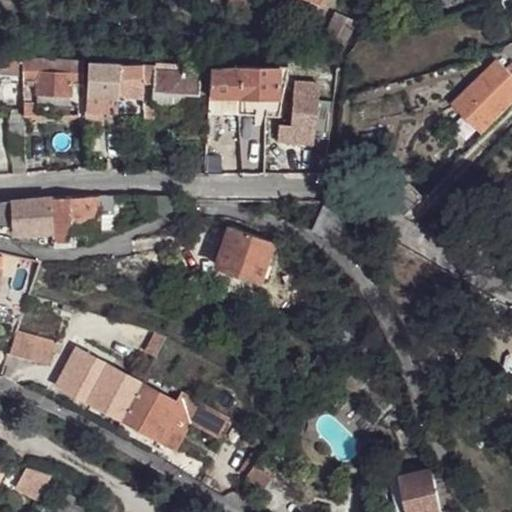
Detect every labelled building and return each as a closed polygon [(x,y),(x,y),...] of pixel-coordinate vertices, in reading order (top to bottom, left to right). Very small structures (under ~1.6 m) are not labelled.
[(350,20),(327,13),(320,33),(328,37),(338,45),(350,20)] [(25,56),(20,81),(34,81),(35,57),(25,56)] [(35,57),(34,81),(33,92),(67,93),(68,82),(69,58),(35,57)] [(80,59),(69,58),(68,82),(81,82),(80,59)] [(464,90),(492,117),(511,96),(511,63),(510,61),(503,69),(495,60),(464,90)] [(86,61),(83,109),(97,109),(141,111),(141,105),(140,102),(141,81),(140,62),(130,63),(86,61)] [(153,63),(140,62),(141,81),(153,82),(150,104),(152,105),(180,108),(182,93),(193,94),(194,91),(196,74),(152,70),(153,63)] [(194,91),(206,93),(207,65),(197,64),(196,74),(194,91)] [(207,65),(206,93),(206,114),(236,117),(236,97),(237,97),(237,65),(207,65)] [(237,65),(237,97),(275,98),(276,95),(277,66),(237,65)] [(277,66),(276,95),(286,95),(287,66),(277,66)] [(324,135),(325,121),(328,99),(313,96),(313,105),(297,105),(294,133),(324,135)] [(31,102),(21,102),(21,110),(21,115),(31,115),(31,102)] [(150,104),(140,102),(141,105),(141,111),(141,115),(151,115),(152,105),(150,104)] [(97,109),(83,109),(82,124),(96,124),(97,109)] [(7,138),(22,137),(22,118),(6,118),(7,138)] [(10,175),(23,173),(23,165),(10,167),(10,175)] [(405,183),(386,201),(400,215),(419,195),(405,183)] [(50,236),(51,245),(55,246),(66,245),(66,236),(67,229),(86,230),(86,226),(98,225),(98,205),(103,205),(104,196),(87,196),(49,199),(50,230),(50,236)] [(173,208),(172,200),(158,197),(137,196),(142,220),(173,208)] [(50,230),(49,199),(14,201),(13,220),(13,229),(50,230)] [(14,201),(0,202),(0,219),(13,220),(14,201)] [(321,203),(308,229),(331,243),(343,214),(321,203)] [(212,266),(256,281),(258,277),(261,266),(270,243),(224,229),(212,266)] [(493,253),(499,260),(511,248),(511,244),(507,240),(493,253)] [(267,269),(261,266),(258,277),(264,280),(267,269)] [(52,341),(15,331),(7,353),(46,363),(52,341)] [(151,359),(161,339),(150,333),(140,353),(151,359)] [(84,400),(103,365),(72,348),(53,383),(84,400)] [(84,400),(119,418),(137,383),(103,365),(84,400)] [(137,383),(119,418),(155,437),(173,402),(137,383)] [(173,402),(155,437),(168,445),(187,411),(178,406),(173,402)] [(221,416),(197,403),(192,414),(189,417),(213,430),(221,416)] [(267,441),(247,430),(242,441),(261,451),(267,441)] [(301,464),(298,475),(330,483),(333,473),(301,464)] [(23,465),(19,476),(30,481),(33,478),(37,469),(23,465)] [(48,472),(37,469),(33,478),(41,484),(48,472)] [(428,472),(396,478),(396,481),(403,511),(437,511),(433,489),(428,472)] [(393,511),(403,511),(396,481),(387,483),(393,511)] [(440,488),(433,489),(437,511),(450,510),(440,488)] [(59,506),(64,511),(75,511),(79,507),(82,505),(70,494),(59,506)]
